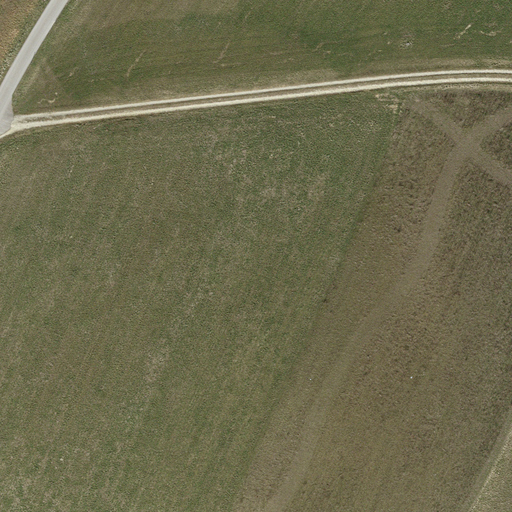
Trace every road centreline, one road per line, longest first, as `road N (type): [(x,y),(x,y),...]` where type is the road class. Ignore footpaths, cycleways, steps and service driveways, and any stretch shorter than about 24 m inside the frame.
road 1 (track): [(0,126),(469,76),(511,78)]
road 2 (track): [(61,0),(0,109)]
